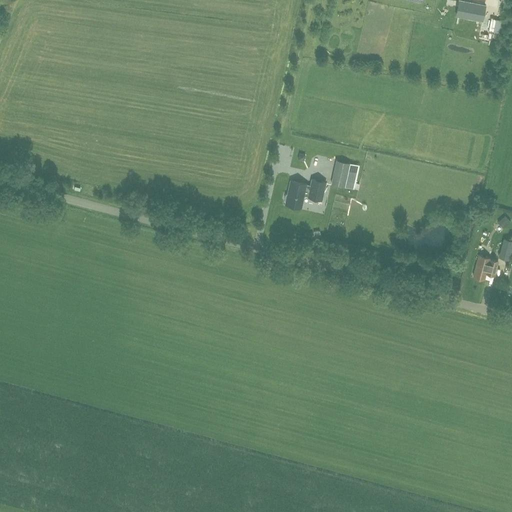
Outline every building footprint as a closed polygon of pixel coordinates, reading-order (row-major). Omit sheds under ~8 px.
[(482,20),(483,16),(485,6),(469,2),(459,1),(456,15),(482,20)] [(349,163),(337,160),(331,184),(354,189),(357,177),(347,175),(349,163)] [(286,201),(285,204),(301,208),(304,195),(308,196),(308,197),(321,200),(325,182),(312,179),(310,186),(306,185),(306,184),(291,181),(288,194),(285,195),(285,199),(286,201)] [(507,229),(511,223),(511,218),(508,215),(501,223),(507,229)] [(511,240),(504,238),(499,257),(508,259),(511,245),(511,240)] [(478,255),(476,262),(473,276),(484,279),(485,273),(493,275),(497,261),(478,255)]
